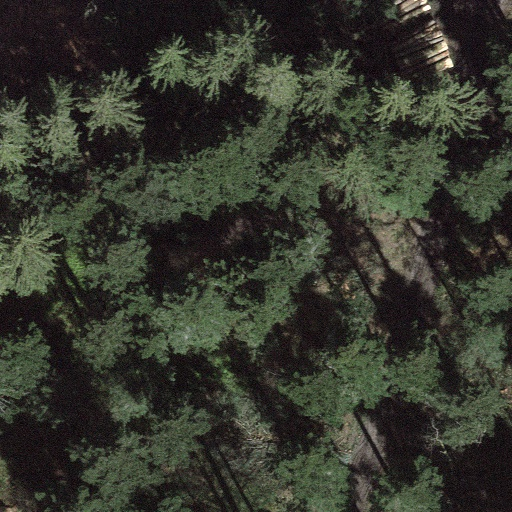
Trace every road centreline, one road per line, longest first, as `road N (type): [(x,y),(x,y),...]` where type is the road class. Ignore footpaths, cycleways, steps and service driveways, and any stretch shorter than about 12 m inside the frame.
road 1 (track): [(0,313),(95,295),(233,242),(317,193),(382,130),(464,0)]
road 2 (track): [(477,0),(461,161),(346,511)]
